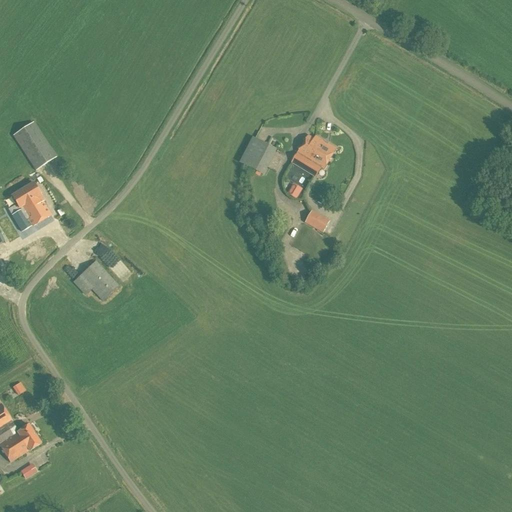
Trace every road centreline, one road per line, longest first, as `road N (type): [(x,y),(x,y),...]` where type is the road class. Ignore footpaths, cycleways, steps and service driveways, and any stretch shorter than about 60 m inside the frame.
road 1 (unclassified): [(153,511),(28,332),(22,308),(35,280),(128,191),(244,0)]
road 2 (unclassified): [(511,106),(337,0)]
